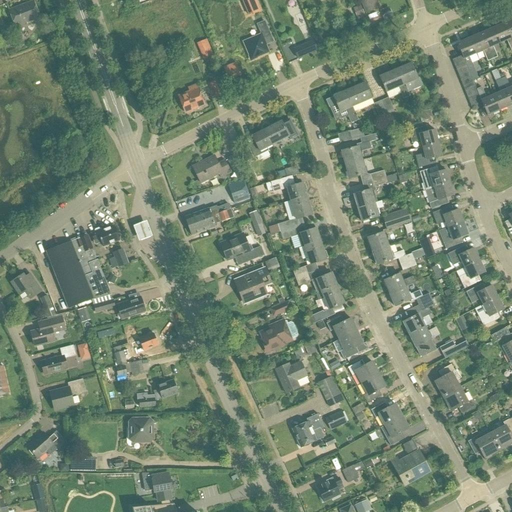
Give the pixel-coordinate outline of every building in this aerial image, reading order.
[(261,11),(256,0),(241,0),(248,16),(261,11)] [(366,13),(379,8),(375,0),(362,0),(361,1),(366,13)] [(15,27),(40,18),(33,1),(9,10),(15,27)] [(358,20),(365,17),(361,5),(353,9),(358,20)] [(389,7),(380,11),(383,17),(391,13),(389,7)] [(269,52),(266,43),(273,40),(265,21),(257,25),(261,34),(243,42),(251,60),(269,52)] [(511,51),(511,38),(505,23),(493,28),(500,44),(506,41),(511,51)] [(492,47),(500,44),(493,28),(481,33),(493,59),(497,57),(492,47)] [(491,60),(493,59),(481,33),(469,38),(476,54),(483,51),(489,65),(493,64),(491,60)] [(465,61),(467,66),(469,69),(473,67),(469,57),(476,54),(469,38),(457,44),(462,56),(465,61)] [(207,39),(197,44),(204,61),(214,56),(207,39)] [(293,50),(297,59),(318,50),(314,41),(293,50)] [(455,65),(465,61),(462,56),(452,60),(455,65)] [(457,71),(467,66),(465,61),(455,65),(457,71)] [(240,75),(235,63),(224,68),(229,80),(240,75)] [(402,76),(409,92),(423,86),(419,78),(418,79),(412,64),(393,72),(396,79),(402,76)] [(468,70),(469,69),(467,66),(457,71),(459,76),(469,72),(468,70)] [(408,92),(409,92),(402,76),(396,79),(393,72),(380,77),(386,92),(398,87),(403,99),(410,96),(408,92)] [(461,81),(471,77),(469,72),(459,76),(461,81)] [(463,86),(473,82),(471,77),(461,81),(463,86)] [(511,105),(511,87),(510,88),(505,77),(501,79),(511,106),(511,105)] [(500,111),(511,106),(501,79),(495,82),(499,93),(493,95),(500,111)] [(216,81),(207,85),(213,98),(222,94),(216,81)] [(465,92),(475,88),(473,82),(463,86),(465,92)] [(350,98),(354,106),(372,98),(365,83),(353,89),(356,95),(350,98)] [(188,88),(189,92),(178,96),(185,113),(193,110),(205,105),(196,84),(188,88)] [(478,93),(477,90),(476,90),(475,88),(465,92),(467,97),(478,93)] [(500,111),(493,95),(486,98),(481,88),(477,90),(478,93),(480,98),(482,104),(488,116),(500,111)] [(352,107),(354,106),(350,98),(356,95),(353,89),(334,97),(325,101),(329,108),(337,104),(340,112),(346,109),(348,113),(347,115),(351,124),(358,121),(352,107)] [(470,102),(480,98),(478,93),(467,97),(470,102)] [(381,101),(386,113),(393,110),(388,98),(381,101)] [(472,108),(482,104),(480,98),(470,102),(472,108)] [(378,116),(386,113),(381,101),(373,104),(378,116)] [(430,110),(418,113),(421,122),(432,119),(430,110)] [(268,138),(272,145),(289,136),(282,122),(270,128),(274,135),(268,138)] [(268,147),(272,145),(268,138),(274,135),(270,128),(253,136),(255,142),(248,145),(248,148),(253,159),(268,151),(268,147)] [(423,147),(439,143),(436,130),(423,134),(422,128),(409,131),(412,143),(421,141),(423,147)] [(360,138),(364,137),(362,129),(337,135),(340,143),(360,138)] [(374,135),(364,137),(360,138),(361,143),(361,144),(369,142),(376,141),(374,135)] [(356,144),(357,148),(342,151),(346,165),(362,160),(361,154),(362,153),(362,152),(362,151),(371,149),(369,142),(361,144),(361,143),(356,144)] [(439,143),(423,147),(424,154),(415,156),(418,169),(432,165),(430,159),(443,156),(439,143)] [(235,155),(227,159),(234,173),(242,168),(235,155)] [(225,160),(218,163),(214,156),(206,160),(208,163),(194,170),(201,183),(219,174),(221,178),(231,172),(225,160)] [(362,160),(346,165),(349,179),(366,174),(362,160)] [(286,177),(299,174),(297,166),(284,170),(286,177)] [(255,178),(252,169),(244,173),(248,181),(255,178)] [(425,191),(451,183),(447,171),(434,175),(433,169),(419,173),(425,191)] [(385,177),(384,171),(370,175),(371,181),(385,177)] [(385,177),(371,181),(373,187),(396,181),(394,174),(385,177)] [(302,204),(309,202),(303,183),(291,187),(290,185),(289,185),(285,183),(284,183),(283,179),(266,184),(268,192),(272,191),(273,193),(288,189),(291,201),(300,198),(302,204)] [(243,180),(228,185),(234,204),(250,199),(243,180)] [(451,183),(425,191),(431,209),(444,205),(442,199),(454,195),(451,183)] [(358,208),(375,203),(371,190),(354,195),(358,208)] [(313,215),(309,202),(302,204),(300,198),(291,201),(297,219),(313,215)] [(375,203),(358,208),(362,221),(378,217),(376,210),(383,208),(381,201),(375,203)] [(188,227),(231,211),(229,204),(216,209),(217,210),(210,212),(209,208),(185,217),(188,227)] [(405,217),(410,216),(407,209),(382,217),(384,224),(399,219),(401,225),(407,223),(405,217)] [(448,228),(464,222),(459,210),(447,214),(445,209),(432,213),(437,225),(446,222),(448,228)] [(231,211),(188,227),(192,236),(216,227),(215,224),(234,217),(231,211)] [(252,222),(260,219),(257,211),(249,214),(252,222)] [(260,219),(252,222),(258,237),(266,234),(260,219)] [(386,230),(401,225),(399,219),(384,224),(386,230)] [(280,232),(292,228),(290,221),(268,228),(270,235),(280,232)] [(464,222),(448,228),(450,234),(441,238),(445,249),(459,244),(456,238),(468,234),(464,222)] [(147,224),(133,229),(139,244),(153,239),(147,224)] [(119,240),(114,226),(104,230),(104,229),(102,230),(99,228),(95,230),(94,233),(91,234),(95,244),(101,242),(103,247),(119,240)] [(292,228),(280,232),(282,240),(295,236),(292,228)] [(316,249),(323,247),(317,228),(301,233),(303,241),(297,243),(298,249),(305,246),(314,243),(316,249)] [(373,251),(389,245),(384,232),(368,238),(373,251)] [(248,246),(243,233),(229,239),(229,240),(220,243),(223,251),(222,253),(224,257),(226,258),(227,260),(245,253),(248,262),(265,255),(261,246),(253,249),(251,245),(248,246)] [(89,263),(85,252),(93,249),(88,236),(46,252),(69,308),(91,299),(95,313),(115,308),(113,300),(112,300),(111,295),(97,260),(89,263)] [(327,260),(323,247),(316,249),(314,243),(305,246),(311,265),(327,260)] [(401,265),(414,260),(411,254),(405,256),(403,251),(392,254),(389,245),(373,251),(377,265),(393,259),(394,261),(399,259),(401,265)] [(465,268),(480,260),(474,248),(462,254),(460,248),(447,254),(453,266),(462,261),(465,268)] [(118,268),(129,263),(123,249),(112,253),(118,268)] [(433,249),(424,252),(426,259),(435,255),(433,249)] [(268,272),(279,267),(276,258),(264,263),(268,272)] [(414,260),(401,265),(403,270),(416,266),(414,260)] [(480,260),(465,268),(467,273),(459,278),(464,289),(476,283),(474,277),(485,272),(480,260)] [(295,279),(307,274),(305,267),(293,271),(295,279)] [(244,303),(266,294),(263,286),(271,283),(265,268),(235,280),(244,303)] [(332,293),(339,291),(332,273),(317,279),(311,281),(316,293),(330,288),(332,293)] [(42,292),(34,279),(30,274),(25,277),(24,274),(11,283),(20,296),(25,292),(30,300),(42,292)] [(117,277),(111,274),(107,281),(113,285),(117,277)] [(307,274),(295,279),(298,286),(310,282),(307,274)] [(390,293),(406,287),(415,282),(413,277),(403,281),(400,274),(384,280),(390,293)] [(483,305),(498,297),(493,286),(485,289),(483,284),(466,292),(471,304),(480,299),(483,305)] [(419,305),(431,299),(429,294),(422,297),(419,291),(409,295),(406,287),(390,293),(396,307),(411,300),(411,302),(416,300),(419,305)] [(279,304),(285,302),(279,288),(274,290),(279,304)] [(344,303),(339,291),(332,293),(330,288),(316,293),(317,294),(316,294),(318,300),(324,298),(329,309),(323,312),(322,311),(311,316),(311,317),(307,319),(310,326),(335,314),(332,308),(344,303)] [(446,298),(453,295),(451,289),(444,292),(446,298)] [(47,318),(55,314),(47,296),(40,299),(47,318)] [(498,297),(483,305),(474,310),(477,315),(478,315),(483,326),(495,320),(493,315),(504,309),(498,297)] [(145,311),(141,299),(133,302),(133,300),(117,306),(121,319),(145,311)] [(410,335),(425,327),(421,319),(431,314),(428,308),(434,305),(431,299),(419,305),(422,311),(417,313),(418,315),(403,322),(410,335)] [(273,318),(292,310),(289,301),(269,309),(273,318)] [(340,339),(358,331),(351,318),(343,322),(340,316),(326,324),(330,332),(335,329),(340,339)] [(36,347),(55,342),(53,334),(66,331),(63,317),(48,321),(50,328),(32,333),(36,347)] [(267,352),(292,341),(283,321),(271,326),(273,329),(261,334),(264,341),(263,341),(267,352)] [(425,327),(410,335),(416,347),(421,356),(423,357),(437,350),(425,327)] [(511,362),(511,360),(511,340),(506,330),(492,337),(499,349),(502,347),(511,362)] [(358,331),(340,339),(345,350),(340,352),(344,360),(358,353),(355,347),(364,343),(358,331)] [(143,352),(151,349),(151,348),(158,346),(156,340),(157,338),(156,336),(154,335),(154,334),(139,339),(140,343),(135,344),(138,353),(143,352)] [(439,347),(442,354),(456,347),(458,352),(469,347),(466,341),(455,347),(452,340),(439,347)] [(308,356),(317,352),(313,343),(304,347),(308,356)] [(76,356),(73,346),(60,349),(62,358),(41,363),(44,375),(67,370),(64,359),(76,356)] [(117,366),(126,364),(123,352),(114,354),(117,366)] [(362,383),(379,374),(373,362),(366,366),(362,360),(348,368),(352,376),(357,374),(362,383)] [(144,373),(141,361),(115,367),(117,376),(131,373),(132,376),(144,373)] [(306,376),(301,362),(290,367),(289,364),(276,370),(286,393),(299,387),(296,380),(306,376)] [(443,396),(460,387),(452,372),(454,371),(451,365),(439,371),(442,377),(435,381),(443,396)] [(0,395),(9,393),(4,366),(0,366),(0,395)] [(325,400),(340,394),(332,377),(333,377),(330,370),(325,372),(328,378),(318,383),(325,400)] [(379,374),(362,383),(367,393),(363,396),(367,404),(381,396),(378,391),(386,386),(379,374)] [(86,392),(82,379),(67,383),(69,390),(60,392),(60,390),(50,393),(51,399),(54,398),(57,410),(74,405),(72,396),(86,392)] [(162,399),(178,394),(173,381),(158,386),(160,392),(155,394),(157,400),(162,398),(162,399)] [(460,387),(443,396),(452,411),(459,407),(462,413),(474,407),(471,400),(468,402),(460,387)] [(147,395),(147,393),(136,395),(137,401),(139,401),(139,408),(155,407),(155,401),(156,400),(154,395),(147,395)] [(340,394),(325,400),(329,408),(343,401),(340,394)] [(385,426),(402,416),(396,404),(389,408),(386,402),(371,410),(375,418),(380,416),(385,426)] [(355,414),(361,411),(365,409),(362,403),(352,409),(355,414)] [(353,419),(349,409),(342,413),(342,412),(325,419),(330,431),(347,423),(347,422),(353,419)] [(320,428),(320,430),(324,428),(318,414),(307,419),(308,422),(292,429),(297,440),(305,437),(305,435),(320,428)] [(402,416),(385,426),(391,435),(386,438),(386,437),(386,438),(390,446),(405,438),(402,432),(409,428),(402,416)] [(511,436),(511,435),(511,434),(511,422),(510,419),(503,423),(504,426),(490,433),(500,450),(511,443),(511,436)] [(133,442),(149,442),(153,438),(152,423),(149,420),(134,420),(130,424),(131,440),(133,442)] [(324,437),(320,430),(320,428),(305,435),(305,437),(297,440),(301,448),(324,437)] [(63,440),(57,432),(49,439),(44,433),(28,447),(38,459),(46,452),(49,456),(64,443),(63,440)] [(486,458),(500,450),(490,433),(481,438),(479,435),(474,437),(475,438),(467,442),(474,455),(482,451),(486,458)] [(326,447),(336,443),(333,437),(324,441),(326,447)] [(408,455),(418,449),(412,440),(403,445),(408,455)] [(95,472),(96,458),(81,457),(81,453),(70,453),(70,471),(95,472)] [(431,471),(421,453),(413,457),(411,455),(400,461),(398,457),(392,461),(405,485),(431,471)] [(348,483),(359,478),(353,465),(342,471),(348,483)] [(153,473),(142,473),(145,491),(154,489),(155,492),(157,492),(159,502),(162,501),(169,500),(171,500),(170,490),(172,489),(170,478),(169,478),(168,474),(154,476),(153,473)] [(343,485),(340,479),(328,484),(327,482),(322,485),(318,487),(322,496),(320,497),(323,502),(340,494),(337,488),(343,485)] [(360,511),(368,511),(374,510),(370,499),(357,504),(360,511)] [(169,500),(162,501),(162,505),(132,507),(133,511),(177,511),(175,504),(170,504),(169,500)]
